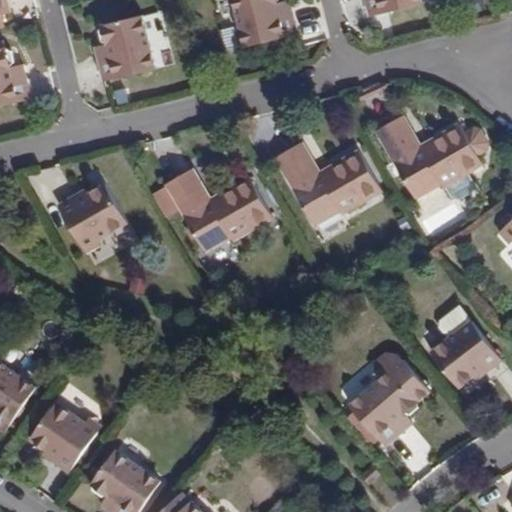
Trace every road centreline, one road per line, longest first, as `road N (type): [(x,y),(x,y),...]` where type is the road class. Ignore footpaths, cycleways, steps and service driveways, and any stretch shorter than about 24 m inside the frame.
road 1 (residential): [(82,135),(346,68)]
road 2 (residential): [(82,135),(50,0)]
road 3 (residential): [(346,68),(468,54)]
